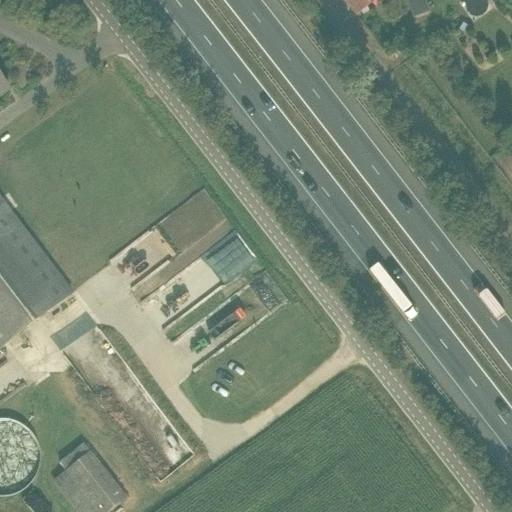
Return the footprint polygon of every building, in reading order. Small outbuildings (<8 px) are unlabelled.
[(344,0),(356,15),(376,0),(344,0)] [(404,0),(410,17),(426,12),(422,0),(404,0)] [(0,348),(71,294),(0,200),(0,348)] [(0,423),(0,492),(29,494),(31,424),(0,423)] [(107,511),(126,498),(82,446),(59,465),(65,472),(52,483),(74,511),(107,511)]
